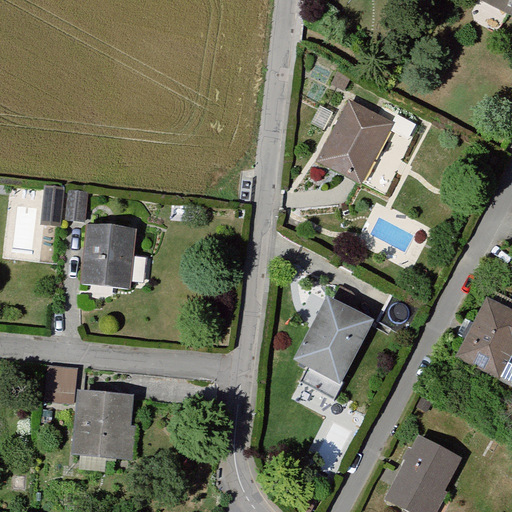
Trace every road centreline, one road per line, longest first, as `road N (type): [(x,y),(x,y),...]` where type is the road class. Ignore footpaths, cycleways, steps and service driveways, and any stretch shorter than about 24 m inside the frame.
road 1 (residential): [(257,511),(233,459),(291,0)]
road 2 (unknown): [(262,236),(374,297)]
